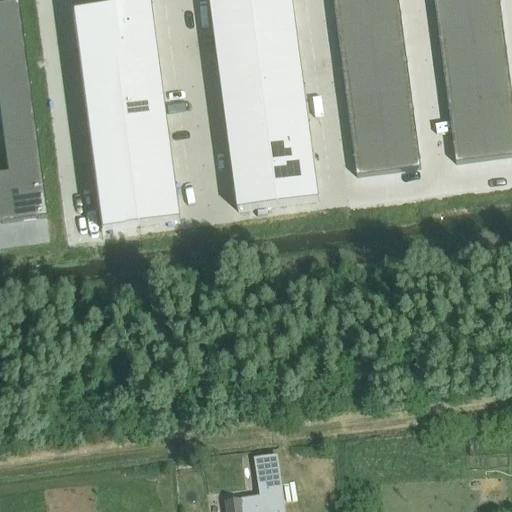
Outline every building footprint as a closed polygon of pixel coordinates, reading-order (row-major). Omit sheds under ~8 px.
[(230,0),(210,0),(215,34),(235,31),(230,0)] [(251,0),(230,0),(235,31),(255,28),(251,0)] [(271,0),(251,0),(255,28),(275,26),(271,0)] [(292,0),(271,0),(275,26),(295,23),(292,0)] [(366,0),(333,0),(335,10),(367,5),(366,0)] [(466,0),(434,0),(436,12),(468,8),(466,0)] [(399,1),(367,5),(369,21),(401,17),(399,1)] [(500,3),(468,8),(470,23),(502,19),(500,3)] [(18,5),(0,6),(0,31),(21,28),(18,5)] [(151,5),(131,7),(136,44),(156,42),(151,5)] [(367,5),(335,10),(337,25),(369,21),(367,5)] [(131,7),(111,10),(116,47),(136,44),(131,7)] [(468,8),(436,12),(438,28),(470,23),(468,8)] [(111,10),(91,13),(96,50),(116,47),(111,10)] [(91,13),(71,15),(76,52),(96,50),(91,13)] [(401,17),(369,21),(371,36),(403,32),(401,17)] [(502,19),(470,23),(472,39),(504,35),(502,19)] [(369,21),(337,25),(339,41),(371,36),(369,21)] [(275,26),(255,28),(258,49),(298,43),(295,23),(275,26)] [(470,23),(438,28),(440,43),(472,39),(470,23)] [(21,28),(0,31),(0,55),(24,52),(21,28)] [(235,31),(215,34),(218,54),(258,49),(255,28),(235,31)] [(403,32),(371,36),(373,52),(405,48),(403,32)] [(504,35),(472,39),(474,55),(506,50),(504,35)] [(371,36),(339,41),(341,56),(373,52),(371,36)] [(472,39),(440,43),(442,59),(474,55),(472,39)] [(136,44),(116,47),(119,67),(159,62),(156,42),(136,44)] [(298,43),(258,49),(260,69),(300,63),(298,43)] [(96,50),(76,52),(79,72),(119,67),(116,47),(96,50)] [(405,48),(373,52),(375,68),(407,63),(405,48)] [(258,49),(218,54),(220,74),(260,69),(258,49)] [(506,50),(474,55),(476,70),(508,66),(506,50)] [(24,52),(0,55),(0,79),(27,76),(24,52)] [(373,52),(341,56),(343,72),(375,68),(373,52)] [(474,55),(442,59),(444,74),(476,70),(474,55)] [(159,62),(119,67),(122,87),(162,82),(159,62)] [(300,63),(260,69),(263,89),(303,83),(300,63)] [(407,63),(375,68),(377,83),(409,79),(407,63)] [(508,66),(476,70),(478,86),(510,81),(508,66)] [(119,67),(79,72),(81,92),(122,87),(119,67)] [(375,68),(343,72),(345,88),(377,83),(375,68)] [(260,69),(220,74),(223,94),(263,89),(260,69)] [(476,70),(444,74),(446,90),(478,86),(476,70)] [(27,76),(0,79),(0,103),(30,100),(27,76)] [(409,79),(377,83),(379,99),(411,95),(409,79)] [(511,93),(510,81),(478,86),(480,101),(511,97),(511,93)] [(162,82),(122,87),(124,107),(164,102),(162,82)] [(303,83),(263,89),(266,109),(306,104),(303,83)] [(377,83),(345,88),(347,103),(379,99),(377,83)] [(478,86),(446,90),(448,106),(480,101),(478,86)] [(122,87),(81,92),(84,113),(124,107),(122,87)] [(263,89),(223,94),(226,114),(266,109),(263,89)] [(411,95),(379,99),(381,115),(413,110),(411,95)] [(511,97),(480,101),(483,117),(511,113),(511,97)] [(379,99),(347,103),(349,119),(381,115),(379,99)] [(30,100),(0,103),(0,125),(0,128),(33,123),(30,100)] [(480,101),(448,106),(450,121),(483,117),(480,101)] [(164,102),(124,107),(127,127),(167,122),(164,102)] [(306,104),(266,109),(268,129),(308,124),(306,104)] [(124,107),(84,113),(87,133),(127,127),(124,107)] [(266,109),(226,114),(228,134),(268,129),(266,109)] [(413,110),(381,115),(383,130),(416,126),(413,110)] [(511,113),(483,117),(485,133),(511,128),(511,113)] [(381,115),(349,119),(351,135),(383,130),(381,115)] [(483,117),(450,121),(453,137),(485,133),(483,117)] [(167,122),(127,127),(130,148),(170,142),(167,122)] [(33,123),(0,128),(4,152),(37,147),(33,123)] [(308,124),(268,129),(271,149),(311,144),(308,124)] [(416,126),(383,130),(386,146),(418,142),(416,126)] [(127,127),(87,133),(90,153),(130,148),(127,127)] [(511,128),(485,133),(487,148),(511,144),(511,128)] [(268,129),(228,134),(231,155),(271,149),(268,129)] [(383,130),(351,135),(353,150),(386,146),(383,130)] [(485,133),(453,137),(455,153),(487,148),(485,133)] [(170,142),(130,148),(132,168),(172,162),(170,142)] [(418,142),(386,146),(388,162),(420,157),(418,142)] [(311,144),(271,149),(274,169),(314,164),(311,144)] [(511,144),(487,148),(489,164),(511,160),(511,144)] [(386,146),(353,150),(355,166),(388,162),(386,146)] [(37,147),(4,152),(7,175),(40,171),(37,147)] [(130,148),(90,153),(92,173),(132,168),(130,148)] [(487,148),(455,153),(457,168),(489,164),(487,148)] [(271,149),(231,155),(234,175),(274,169),(271,149)] [(420,157),(388,162),(390,177),(422,173),(420,157)] [(172,162),(132,168),(135,188),(175,183),(172,162)] [(388,162),(355,166),(358,181),(390,177),(388,162)] [(314,164),(274,169),(276,190),(316,184),(314,164)] [(132,168),(92,173),(95,193),(135,188),(132,168)] [(274,169),(234,175),(236,195),(276,190),(274,169)] [(40,171),(7,175),(13,224),(46,220),(40,171)] [(7,175),(0,176),(0,226),(13,224),(7,175)] [(175,183),(135,188),(138,208),(178,203),(175,183)] [(316,184),(276,190),(279,210),(319,204),(316,184)] [(135,188),(95,193),(98,213),(138,208),(135,188)] [(276,190),(236,195),(239,215),(279,210),(276,190)] [(178,203),(138,208),(140,228),(180,223),(178,203)] [(138,208),(98,213),(100,233),(140,228),(138,208)] [(272,511),(270,498),(282,497),(276,458),(256,461),(261,499),(225,504),(226,511),(272,511)]
